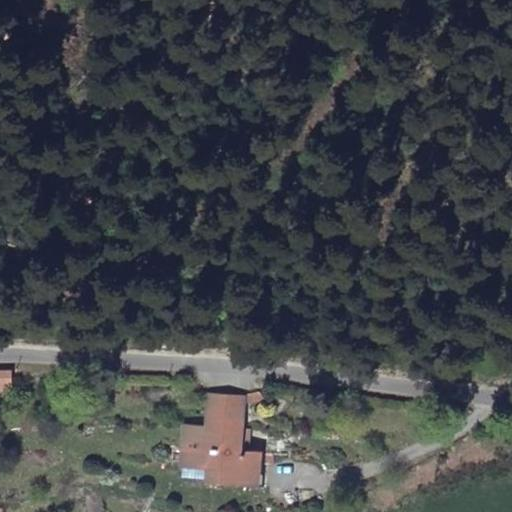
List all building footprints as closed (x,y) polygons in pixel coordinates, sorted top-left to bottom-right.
[(257,394),(222,391),(222,398),(256,400),(257,394)] [(256,400),(222,398),(219,424),(197,423),(195,457),(219,460),(220,448),(250,451),(252,431),(256,400)] [(250,451),(260,451),(262,433),(252,431),(250,451)] [(222,473),(273,476),(274,452),(260,451),(250,451),(220,448),(219,460),(223,460),(222,473)] [(219,460),(195,457),(194,472),(217,473),(219,460)]
